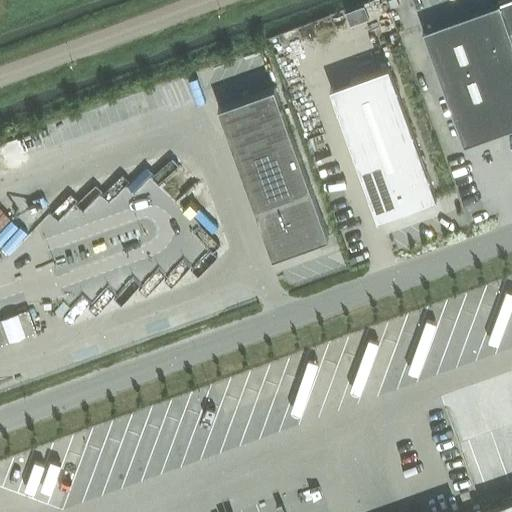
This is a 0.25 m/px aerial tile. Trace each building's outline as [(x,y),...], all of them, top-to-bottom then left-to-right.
[(511,0),(506,0),(422,30),(464,144),(511,126),(511,0)] [(356,8),(347,12),(351,24),(360,21),(356,8)] [(361,171),(378,218),(436,197),(436,196),(419,151),(389,66),(331,86),(361,171)] [(273,256),(327,235),(275,84),(220,105),(273,256)] [(0,319),(0,344),(36,332),(28,309),(0,319)] [(451,486),(418,498),(423,511),(448,511),(459,508),(451,486)] [(457,511),(458,511),(455,511),(511,511),(511,498),(473,511),(457,511)]
